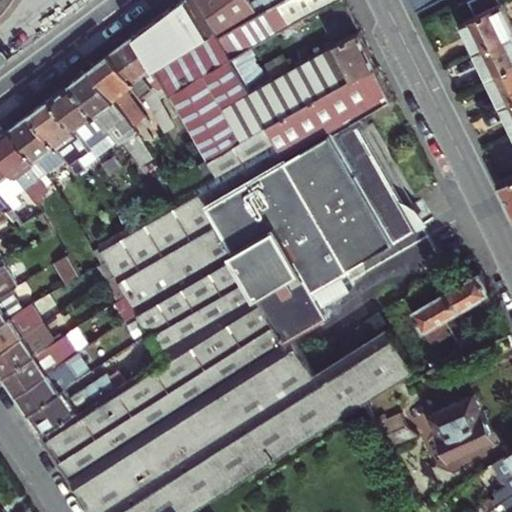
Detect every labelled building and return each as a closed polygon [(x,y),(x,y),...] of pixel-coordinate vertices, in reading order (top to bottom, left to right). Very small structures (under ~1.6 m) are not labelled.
[(181,0),(165,13),(137,33),(156,66),(217,30),(198,0),(181,0)] [(198,0),(217,30),(221,37),(258,16),(251,2),(249,0),(198,0)] [(254,0),(251,2),(258,16),(277,5),(286,0),(254,0)] [(286,0),(277,5),(289,28),(319,11),(340,0),(286,0)] [(354,14),(346,0),(340,0),(319,11),(332,38),(359,25),(354,14)] [(413,0),(419,13),(446,0),(413,0)] [(501,3),(499,0),(471,0),(478,15),(501,3)] [(478,15),(464,22),(469,33),(477,49),(511,31),(511,25),(501,3),(478,15)] [(258,16),(221,37),(234,59),(289,28),(277,5),(258,16)] [(225,105),(252,90),(234,59),(221,37),(217,30),(156,66),(164,78),(203,144),(212,160),(214,159),(246,140),(225,105)] [(371,50),(361,30),(335,43),(252,90),(225,105),(246,140),(347,80),(379,65),(371,50)] [(511,66),(511,31),(477,49),(483,62),(491,77),(511,66)] [(154,86),(164,78),(156,66),(137,33),(126,41),(112,51),(134,81),(149,101),(164,126),(172,121),(165,108),(154,86)] [(126,88),(134,81),(112,51),(102,59),(92,66),(135,124),(146,143),(152,139),(145,126),(148,123),(148,119),(126,88)] [(423,235),(418,225),(391,180),(397,176),(394,170),(391,165),(385,168),(355,118),(394,96),(379,65),(347,80),(246,140),(214,159),(222,172),(200,185),(266,294),(286,280),(292,288),(314,274),(320,285),(325,294),(423,235)] [(135,124),(92,66),(81,75),(72,81),(107,128),(109,132),(118,144),(124,140),(145,168),(157,161),(146,143),(135,124)] [(511,66),(491,77),(497,90),(504,103),(511,99),(511,66)] [(107,128),(72,81),(64,87),(52,96),(89,146),(105,135),(102,131),(107,128)] [(90,147),(89,146),(52,96),(43,103),(32,111),(68,160),(84,183),(92,177),(78,156),(90,147)] [(68,160),(32,111),(23,118),(12,126),(46,172),(57,187),(66,182),(57,168),(54,163),(59,159),(63,164),(68,160)] [(174,125),(172,121),(164,126),(166,130),(174,125)] [(3,133),(0,134),(0,153),(24,186),(37,206),(42,202),(39,197),(46,193),(36,178),(46,172),(12,126),(3,133)] [(196,149),(204,163),(191,171),(199,184),(199,183),(219,172),(212,160),(203,144),(196,149)] [(29,217),(15,192),(24,186),(0,153),(0,196),(4,202),(14,215),(19,223),(29,217)] [(54,163),(57,168),(63,164),(59,159),(54,163)] [(511,175),(501,181),(510,201),(511,204),(511,175)] [(189,189),(181,176),(170,182),(178,196),(189,189)] [(169,354),(124,382),(123,380),(45,433),(96,511),(190,511),(416,367),(412,359),(394,330),(324,375),(306,347),(298,336),(293,339),(266,294),(200,185),(118,233),(128,247),(112,256),(169,354)] [(1,204),(9,218),(14,215),(4,202),(1,204)] [(118,233),(104,241),(112,256),(128,247),(118,233)] [(97,249),(104,261),(109,258),(101,243),(95,246),(97,249)] [(97,249),(74,263),(81,275),(100,263),(104,261),(97,249)] [(5,253),(0,256),(0,255),(0,264),(9,259),(5,253)] [(55,260),(68,282),(81,275),(74,263),(68,253),(55,260)] [(100,263),(109,277),(118,271),(109,258),(104,261),(100,263)] [(0,294),(10,288),(22,281),(9,259),(0,264),(0,294)] [(424,331),(442,360),(478,339),(469,325),(458,333),(447,317),(492,290),(487,279),(482,267),(414,307),(424,331)] [(129,291),(118,271),(109,277),(121,296),(129,291)] [(320,285),(314,274),(292,288),(286,280),(266,294),(293,339),(298,336),(336,312),(329,301),(325,294),(320,285)] [(0,323),(23,310),(10,288),(0,294),(0,323)] [(32,304),(23,310),(0,323),(0,351),(43,322),(32,304)] [(55,340),(43,322),(0,351),(0,365),(5,373),(55,340)] [(55,340),(5,373),(13,385),(18,393),(81,351),(68,332),(55,340)] [(93,369),(81,351),(18,393),(25,403),(30,411),(66,387),(93,369)] [(66,387),(30,411),(37,421),(45,433),(123,380),(116,371),(111,375),(108,370),(74,393),(73,397),(66,387)] [(456,402),(453,404),(450,408),(436,415),(447,438),(446,441),(450,449),(453,451),(455,456),(498,435),(487,411),(479,394),(465,401),(460,401),(456,402)] [(409,428),(403,414),(381,425),(394,451),(423,438),(409,428)] [(511,453),(511,454),(511,455),(511,475),(508,478),(506,479),(510,486),(497,494),(500,498),(495,501),(499,506),(503,503),(511,497),(511,453)] [(511,455),(511,454),(498,463),(508,478),(511,475),(511,455)] [(509,511),(511,511),(511,497),(503,503),(509,511)]
